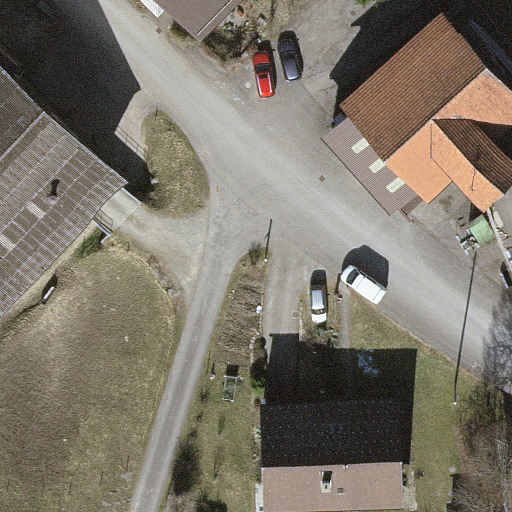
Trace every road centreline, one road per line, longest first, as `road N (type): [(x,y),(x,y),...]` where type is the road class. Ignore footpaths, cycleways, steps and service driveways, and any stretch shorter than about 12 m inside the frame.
road 1 (residential): [(244,154),(230,245),(152,511)]
road 2 (residential): [(244,154),(511,351)]
road 3 (residential): [(77,0),(244,154)]
